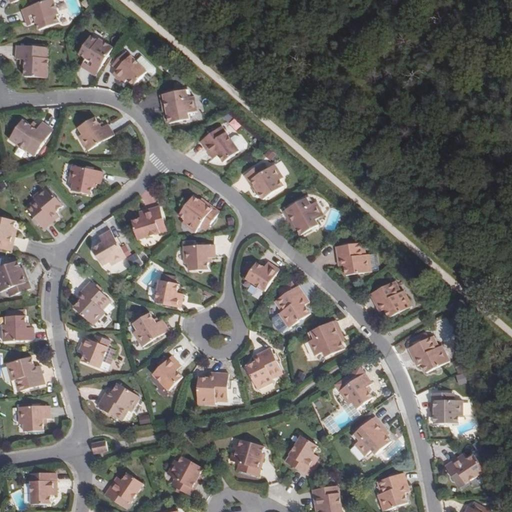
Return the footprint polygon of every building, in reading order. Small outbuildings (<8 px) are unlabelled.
[(40,19),(41,23),(43,30),(63,24),(61,16),(63,15),(57,0),(51,0),(26,9),(30,22),(40,19)] [(79,51),(86,55),(89,57),(84,65),(96,73),(113,45),(98,35),(97,37),(91,33),(79,51)] [(49,58),(48,58),(44,58),(45,48),(18,46),(17,60),(22,61),(22,67),(26,68),(26,76),(49,78),(49,58)] [(129,55),(137,61),(141,56),(134,50),(129,55)] [(115,72),(128,56),(123,52),(110,68),(115,72)] [(81,63),(84,65),(89,57),(86,55),(81,63)] [(128,56),(115,72),(112,76),(124,86),(127,81),(135,86),(148,70),(137,61),(129,55),(128,56)] [(141,56),(137,61),(148,70),(152,74),(155,71),(154,67),(141,56)] [(170,64),(168,63),(164,68),(169,73),(174,67),(170,64)] [(166,113),(167,117),(168,124),(189,120),(187,114),(196,112),(192,97),(186,98),(185,91),(159,96),(163,114),(166,113)] [(24,147),(25,146),(27,143),(35,151),(54,130),(44,121),(40,125),(37,128),(32,124),(25,117),(10,133),(24,147)] [(97,126),(99,125),(93,117),(78,127),(82,134),(78,137),(87,151),(113,135),(107,125),(103,127),(99,130),(97,126)] [(222,128),(215,133),(219,138),(226,133),(222,128)] [(200,143),(210,156),(215,153),(218,156),(223,163),(239,152),(226,133),(219,138),(215,133),(200,143)] [(32,153),(35,151),(27,143),(25,146),(32,153)] [(264,163),(257,167),(262,174),(268,170),(264,163)] [(262,174),(257,167),(245,176),(256,192),(261,189),(262,192),(260,193),(265,200),(285,187),(281,181),(284,179),(275,165),(268,170),(262,174)] [(91,196),(92,187),(90,187),(91,182),(96,183),(100,184),(102,172),(73,166),(70,183),(73,184),(72,192),(91,196)] [(34,197),(36,199),(39,202),(28,210),(44,230),(54,221),(51,217),(56,213),(64,206),(48,186),(34,197)] [(198,202),(199,201),(192,195),(178,214),(184,219),(182,222),(195,232),(200,226),(204,220),(210,224),(220,212),(204,200),(201,204),(198,202)] [(26,208),(28,210),(39,202),(36,199),(26,208)] [(297,226),(299,229),(303,235),(321,225),(317,219),(324,215),(316,202),(312,204),(309,199),(286,212),(295,227),(297,226)] [(160,207),(143,212),(145,219),(141,220),(133,223),(139,242),(161,234),(159,226),(165,224),(160,207)] [(60,217),(56,213),(51,217),(54,221),(60,217)] [(11,227),(13,228),(16,221),(0,214),(0,248),(9,251),(15,232),(10,230),(11,227)] [(204,220),(200,226),(206,230),(210,224),(204,220)] [(167,233),(165,224),(159,226),(161,234),(167,233)] [(102,247),(101,245),(93,250),(102,266),(110,262),(112,266),(126,257),(112,231),(101,237),(103,241),(105,244),(102,247)] [(191,247),(191,242),(185,242),(185,264),(190,264),(190,272),(209,271),(209,262),(206,262),(206,258),(211,258),(215,258),(214,245),(194,246),(191,247)] [(335,247),(337,261),(342,260),(344,267),(346,276),(371,272),(368,255),(365,255),(362,256),(360,243),(335,247)] [(0,290),(7,289),(14,286),(16,294),(30,289),(24,270),(19,272),(19,269),(21,268),(18,260),(0,266),(0,290)] [(281,270),(271,265),(269,269),(266,267),(258,263),(247,280),(267,292),(281,270)] [(179,297),(180,293),(181,284),(161,280),(156,303),(182,309),(184,299),(179,297)] [(92,282),(83,291),(86,295),(81,300),(74,307),(92,326),(105,314),(103,311),(101,309),(110,300),(92,282)] [(307,306),(303,300),(307,298),(300,287),(297,289),(293,282),(280,290),(284,296),(279,299),(286,311),(283,312),(281,314),(290,329),(312,315),(307,306)] [(398,283),(395,285),(400,296),(404,294),(398,283)] [(372,295),(379,308),(384,306),(386,311),(391,321),(414,309),(407,293),(404,294),(400,296),(395,285),(372,295)] [(9,296),(16,294),(14,286),(7,289),(9,296)] [(78,296),(81,300),(86,295),(83,291),(78,296)] [(276,301),(283,312),(286,311),(279,299),(276,301)] [(112,303),(110,300),(101,309),(103,311),(112,303)] [(138,321),(133,324),(138,331),(135,333),(143,347),(169,331),(163,321),(159,324),(156,326),(153,322),(154,321),(150,314),(144,317),(141,314),(136,318),(138,321)] [(24,325),(26,325),(25,316),(6,317),(6,325),(3,326),(4,343),(34,341),(33,329),(29,329),(24,330),(24,325)] [(332,321),(318,328),(322,335),(316,338),(308,343),(317,357),(320,355),(323,362),(344,350),(341,342),(338,344),(337,340),(342,338),(332,321)] [(312,332),(316,338),(322,335),(318,328),(312,332)] [(100,344),(103,338),(96,335),(93,341),(100,344)] [(85,349),(83,352),(80,360),(99,369),(99,368),(108,349),(108,346),(110,341),(103,338),(100,344),(93,341),(84,337),(80,346),(85,349)] [(437,350),(441,348),(436,338),(432,340),(437,350)] [(437,350),(432,340),(411,351),(415,361),(421,359),(423,365),(428,374),(451,363),(443,347),(441,348),(437,350)] [(457,360),(464,358),(459,344),(453,346),(457,360)] [(108,349),(99,368),(107,371),(115,352),(108,349)] [(262,360),(256,363),(247,367),(258,390),(274,383),(273,380),(271,377),(282,372),(271,349),(259,355),(262,360)] [(262,360),(259,355),(253,358),(256,363),(262,360)] [(37,373),(35,366),(32,357),(7,363),(11,381),(18,379),(21,391),(45,385),(42,372),(37,373)] [(184,377),(178,371),(174,368),(178,364),(171,357),(153,376),(170,392),(184,377)] [(271,377),(273,380),(284,375),(282,372),(271,377)] [(215,378),(209,377),(199,376),(196,401),(213,404),(214,401),(214,397),(227,399),(230,374),(216,373),(215,378)] [(363,390),(367,387),(370,385),(364,375),(339,392),(348,406),(352,404),(357,410),(373,400),(368,392),(366,393),(363,390)] [(18,379),(11,381),(14,393),(21,391),(18,379)] [(110,399),(106,396),(100,408),(122,420),(127,409),(133,412),(141,396),(118,384),(113,393),(110,399)] [(436,394),(435,414),(440,414),(440,417),(438,417),(438,425),(462,426),(462,418),(466,418),(466,402),(458,402),(450,402),(450,394),(436,394)] [(40,418),(45,419),(48,418),(48,406),(18,407),(19,425),(23,425),(23,433),(42,433),(42,423),(40,423),(40,418)] [(127,409),(122,420),(125,421),(129,420),(133,412),(127,409)] [(391,443),(387,437),(385,434),(387,433),(376,419),(355,435),(360,442),(355,445),(365,456),(371,451),(375,456),(391,443)] [(302,437),(289,459),(296,463),(292,469),(307,478),(319,459),(313,455),(318,447),(302,437)] [(232,461),(240,463),(247,465),(245,472),(260,476),(265,457),(259,455),(260,452),(263,452),(264,444),(241,439),(239,446),(236,445),(232,461)] [(169,475),(177,480),(183,483),(179,490),(184,493),(192,497),(202,480),(197,477),(198,475),(201,476),(205,468),(184,456),(181,463),(177,461),(169,475)] [(285,465),(292,469),(296,463),(289,459),(285,465)] [(464,465),(461,459),(446,468),(455,483),(462,480),(466,488),(486,476),(476,459),(468,463),(464,465)] [(238,471),(245,472),(247,465),(240,463),(238,471)] [(128,473),(123,480),(120,484),(114,480),(105,494),(119,505),(124,499),(131,503),(144,484),(128,473)] [(407,474),(384,481),(387,494),(383,495),(381,496),(385,511),(386,511),(411,504),(408,494),(406,488),(411,487),(407,474)] [(173,486),(179,490),(183,483),(177,480),(173,486)] [(462,480),(455,483),(459,492),(466,488),(462,480)] [(51,492),(57,492),(57,482),(30,483),(30,505),(52,505),(51,496),(51,492)] [(333,496),(342,494),(341,487),(333,489),(333,496)] [(333,496),(333,489),(315,491),(318,509),(325,507),(325,511),(345,511),(342,494),(333,496)] [(127,509),(131,503),(124,499),(119,505),(127,509)]
